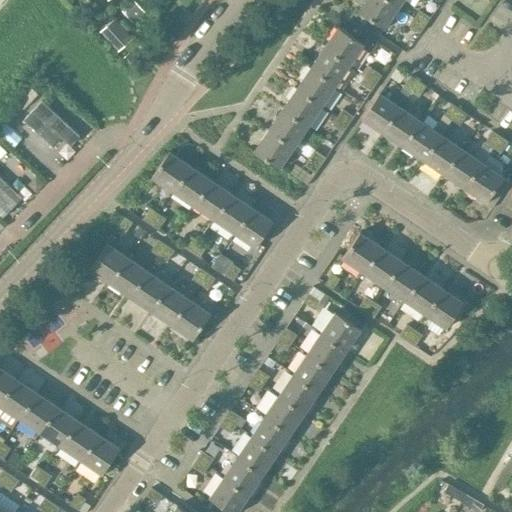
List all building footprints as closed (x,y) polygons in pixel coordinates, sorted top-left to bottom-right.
[(365,0),(358,10),(384,28),(398,7),(388,0),(365,0)] [(414,17),(425,25),(430,17),(419,9),(414,17)] [(408,25),(420,32),(425,25),(414,17),(408,25)] [(324,47),(349,65),(364,43),(338,26),(324,47)] [(310,68),(336,85),(349,65),(324,47),(310,68)] [(365,75),(376,82),(381,75),(370,67),(365,75)] [(296,88),(322,106),(336,85),(310,68),(296,88)] [(360,83),(371,90),(376,82),(365,75),(360,83)] [(403,86),(411,91),(418,80),(410,75),(403,86)] [(411,91),(418,97),(426,85),(418,80),(411,91)] [(14,100),(23,109),(38,93),(29,84),(14,100)] [(282,109),(308,126),(322,106),(296,88),(282,109)] [(362,118),(383,132),(400,107),(379,92),(362,118)] [(38,103),(20,123),(60,158),(78,139),(38,103)] [(444,114),(452,119),(459,108),(451,103),(444,114)] [(383,132),(403,146),(421,120),(400,107),(383,132)] [(337,116),(348,124),(354,116),(342,108),(337,116)] [(452,119),(459,124),(467,113),(459,108),(452,119)] [(268,129),(294,147),(308,126),(282,109),(268,129)] [(332,124),(343,131),(348,124),(337,116),(332,124)] [(403,146),(424,160),(441,134),(421,120),(403,146)] [(254,150),(280,168),(294,147),(268,129),(254,150)] [(485,142),(493,147),(500,136),(492,130),(485,142)] [(424,160),(444,174),(462,148),(441,134),(424,160)] [(493,147),(500,152),(508,141),(500,136),(493,147)] [(444,174),(465,188),(482,162),(462,148),(444,174)] [(309,157),(321,165),(326,157),(315,149),(309,157)] [(152,177),(173,191),(190,165),(169,151),(152,177)] [(304,165),(315,172),(321,165),(309,157),(304,165)] [(465,188),(486,202),(503,176),(482,162),(465,188)] [(173,191),(193,205),(210,179),(190,165),(173,191)] [(0,216),(4,220),(23,199),(0,178),(0,216)] [(193,205),(214,219),(231,193),(210,179),(193,205)] [(214,219),(234,233),(252,207),(231,193),(214,219)] [(142,219),(150,224),(158,213),(150,207),(142,219)] [(234,233),(255,247),(273,221),(252,207),(234,233)] [(150,224),(158,229),(165,218),(158,213),(150,224)] [(117,228),(125,233),(133,222),(125,217),(117,228)] [(342,258),(363,272),(381,246),(360,232),(342,258)] [(183,246),(191,252),(199,240),(191,235),(183,246)] [(151,251),(159,256),(166,245),(158,239),(151,251)] [(191,252),(199,257),(207,246),(199,240),(191,252)] [(89,269),(110,283),(128,257),(107,243),(89,269)] [(159,256),(167,261),(174,250),(166,245),(159,256)] [(363,272),(384,286),(401,260),(381,246),(363,272)] [(110,283),(131,297),(148,271),(128,257),(110,283)] [(384,286),(404,300),(422,274),(401,260),(384,286)] [(225,274),(233,280),(240,269),(232,263),(225,274)] [(192,278),(200,284),(207,272),(200,267),(192,278)] [(131,297),(151,311),(169,285),(148,271),(131,297)] [(200,284),(208,289),(215,278),(207,272),(200,284)] [(324,284),(332,289),(340,278),(332,273),(324,284)] [(404,300),(425,313),(442,288),(422,274),(404,300)] [(151,311),(172,324),(189,299),(169,285),(151,311)] [(425,313),(446,328),(463,302),(442,288),(425,313)] [(303,301),(314,309),(320,301),(309,293),(303,301)] [(358,307),(366,312),(374,301),(366,296),(358,307)] [(172,324),(193,339),(210,313),(189,299),(172,324)] [(366,312),(374,317),(381,306),(374,301),(366,312)] [(321,332),(347,350),(361,329),(335,311),(321,332)] [(399,335),(407,340),(414,329),(407,323),(399,335)] [(280,335),(292,342),(297,335),(286,327),(280,335)] [(407,340),(415,345),(422,334),(414,329),(407,340)] [(307,353),(333,370),(347,350),(321,332),(307,353)] [(275,343),(286,350),(292,342),(280,335),(275,343)] [(293,373),(319,391),(333,370),(307,353),(293,373)] [(0,401),(16,378),(0,367),(0,401)] [(253,376),(264,384),(269,376),(258,368),(253,376)] [(279,394),(305,411),(319,391),(293,373),(279,394)] [(247,384),(259,391),(264,384),(253,376),(247,384)] [(0,401),(0,404),(19,418),(37,392),(16,378),(0,401)] [(19,418),(40,432),(57,406),(37,392),(19,418)] [(265,414),(291,432),(305,411),(279,394),(265,414)] [(40,432),(60,446),(78,420),(57,406),(40,432)] [(225,417),(236,425),(241,417),(230,409),(225,417)] [(251,435),(277,452),(291,432),(265,414),(251,435)] [(220,425),(231,432),(236,425),(225,417),(220,425)] [(60,446),(81,459),(98,434),(78,420),(60,446)] [(81,459),(102,474),(119,448),(98,434),(81,459)] [(237,455),(263,473),(277,452),(251,435),(237,455)] [(0,445),(0,457),(2,459),(10,448),(2,442),(0,445)] [(197,458),(208,466),(214,458),(202,450),(197,458)] [(224,476),(249,493),(263,473),(237,455),(224,476)] [(192,466),(203,473),(208,466),(197,458),(192,466)] [(28,476),(36,481),(43,470),(36,465),(28,476)] [(494,485),(502,490),(511,472),(504,468),(494,485)] [(0,473),(0,483),(3,486),(11,474),(3,469),(0,473)] [(36,481),(44,487),(51,475),(43,470),(36,481)] [(3,486),(11,491),(19,480),(11,474),(3,486)] [(209,497),(231,511),(236,511),(249,493),(224,476),(209,497)] [(444,491),(461,502),(466,493),(448,483),(444,491)] [(146,495),(157,503),(162,495),(151,487),(146,495)] [(70,504),(78,510),(85,498),(77,493),(70,504)] [(461,502),(479,511),(484,503),(466,493),(461,502)] [(37,508),(42,511),(45,511),(52,502),(44,497),(37,508)] [(45,511),(56,511),(60,507),(52,502),(45,511)]
